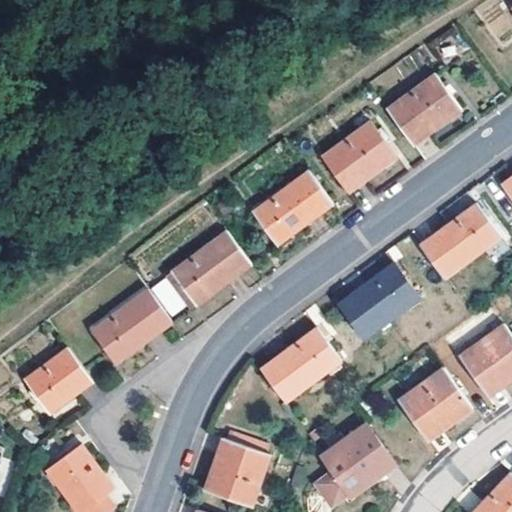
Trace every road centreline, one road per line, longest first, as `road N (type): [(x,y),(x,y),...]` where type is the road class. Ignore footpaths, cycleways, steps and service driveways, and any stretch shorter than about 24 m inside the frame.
road 1 (residential): [(511,123),(227,339),(191,394),(148,511)]
road 2 (residential): [(511,428),(463,462),(418,511)]
